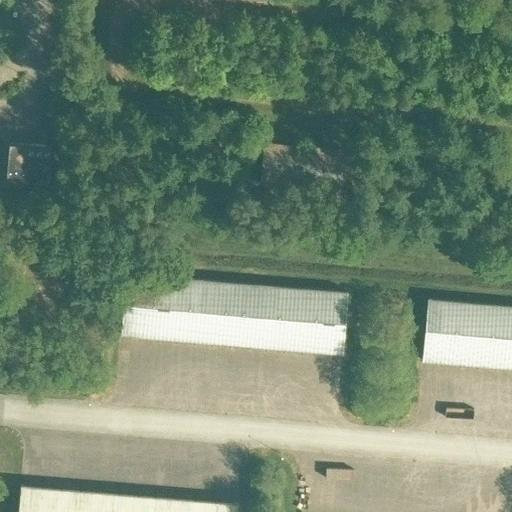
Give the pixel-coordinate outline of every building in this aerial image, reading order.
[(48,181),(51,146),(9,142),(6,177),(48,181)] [(287,145),(275,144),(267,143),(262,142),(259,182),(340,189),(343,149),(339,149),(331,148),(319,147),(311,147),(302,146),(295,145),(287,145)] [(346,290),(124,271),(119,334),(341,352),(346,290)] [(511,304),(426,297),(420,359),(511,366),(511,304)] [(234,511),(236,502),(19,484),(16,511),(234,511)]
